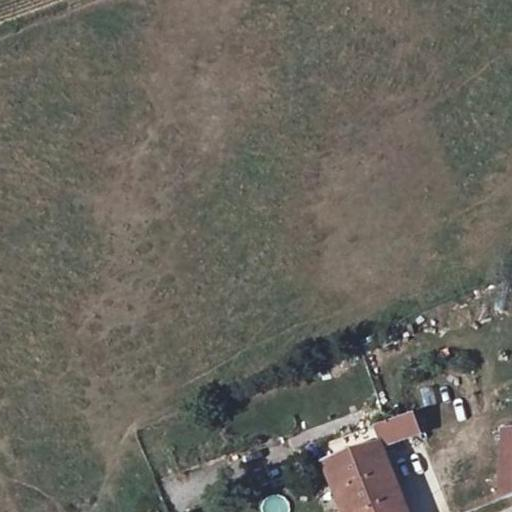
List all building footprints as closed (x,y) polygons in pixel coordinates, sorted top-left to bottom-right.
[(383,429),(378,419),(315,445),(325,468),(380,448),(389,444),(383,429)] [(383,429),(389,444),(417,434),(410,419),(383,429)] [(511,423),(496,424),(497,495),(511,494),(511,423)] [(343,511),(408,511),(380,448),(325,468),(343,511)] [(475,511),(466,487),(437,498),(441,511),(475,511)] [(288,511),(288,497),(266,497),(265,511),(288,511)]
